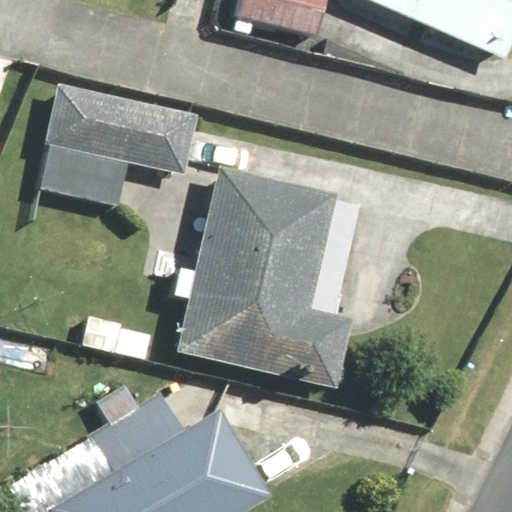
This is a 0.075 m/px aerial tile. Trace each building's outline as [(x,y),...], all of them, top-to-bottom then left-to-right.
[(316,0),(228,0),(224,26),(310,40),(316,0)] [(511,0),(339,0),(488,65),(511,9),(511,0)] [(185,117),(44,87),(21,197),(103,215),(114,163),(172,175),(185,117)] [(323,195),(204,169),(161,358),(319,393),(336,321),(296,312),(323,195)] [(113,229),(33,212),(24,256),(104,273),(113,229)] [(140,326),(75,313),(69,347),(133,360),(140,326)] [(94,477),(33,511),(242,511),(257,504),(205,414),(173,433),(154,400),(75,444),(94,477)]
